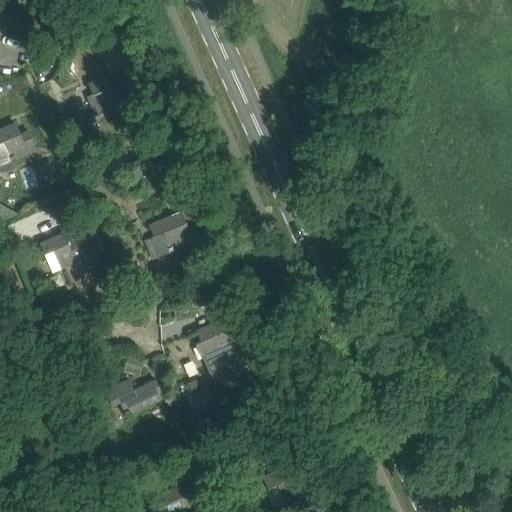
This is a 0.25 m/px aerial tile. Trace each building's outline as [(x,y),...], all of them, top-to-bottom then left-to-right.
[(40,26),(33,13),(22,18),(29,31),(40,26)] [(88,97),(96,115),(107,111),(125,103),(112,74),(89,84),(93,95),(88,97)] [(11,161),(17,158),(18,158),(37,151),(29,132),(21,136),(16,124),(0,131),(0,188),(2,190),(12,174),(8,172),(15,169),(11,161)] [(126,162),(121,150),(101,158),(106,170),(126,162)] [(174,170),(162,167),(158,181),(170,184),(174,170)] [(114,196),(100,186),(94,194),(109,204),(114,196)] [(60,218),(75,212),(70,201),(56,207),(60,218)] [(187,223),(178,227),(174,216),(150,226),(154,237),(150,239),(158,257),(194,242),(187,223)] [(104,249),(115,244),(101,218),(91,224),(104,249)] [(85,259),(77,240),(69,244),(64,233),(40,244),(53,273),(85,259)] [(197,344),(213,381),(257,362),(247,339),(241,342),(230,317),(197,331),(202,342),(197,344)] [(139,374),(143,360),(124,355),(121,370),(139,374)] [(160,373),(163,363),(154,361),(151,371),(160,373)] [(125,412),(126,416),(165,398),(156,380),(135,390),(130,379),(106,390),(112,402),(120,398),(127,412),(125,412)] [(80,380),(66,386),(74,403),(88,397),(80,380)] [(212,407),(206,395),(189,403),(194,415),(212,407)] [(269,427),(263,415),(254,419),(260,432),(269,427)] [(13,437),(18,448),(27,445),(34,459),(32,459),(33,463),(50,456),(37,426),(13,437)] [(225,455),(234,443),(224,435),(215,447),(225,455)] [(206,466),(206,452),(186,452),(186,466),(206,466)] [(301,496),(287,467),(264,478),(269,489),(266,491),(274,509),(301,496)] [(97,488),(110,483),(106,474),(94,479),(97,488)] [(198,511),(201,511),(192,493),(187,482),(155,497),(160,508),(169,504),(172,511),(198,511)] [(110,488),(96,493),(103,510),(116,505),(110,488)]
